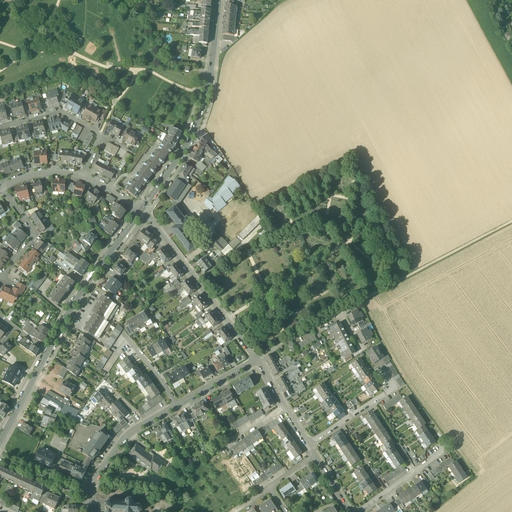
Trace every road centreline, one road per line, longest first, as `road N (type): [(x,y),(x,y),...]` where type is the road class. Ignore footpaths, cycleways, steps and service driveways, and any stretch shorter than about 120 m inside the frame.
road 1 (secondary): [(0,442),(75,302),(140,211)]
road 2 (secondary): [(140,211),(201,111),(218,0)]
road 3 (track): [(511,221),(339,311)]
road 4 (residential): [(254,358),(140,211)]
road 5 (residential): [(254,358),(339,311),(360,351)]
road 6 (residential): [(178,406),(126,436),(88,500)]
road 7 (residential): [(309,446),(393,389),(382,372)]
